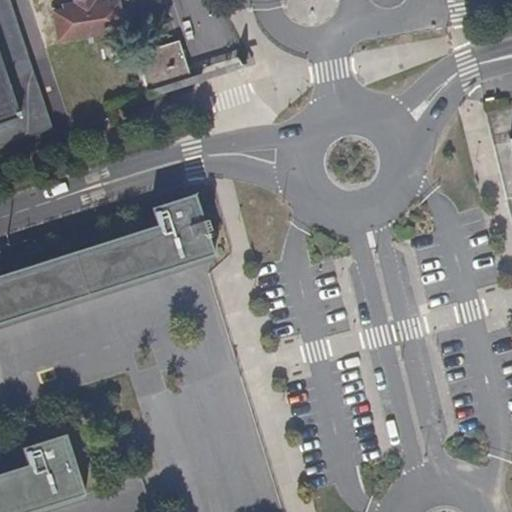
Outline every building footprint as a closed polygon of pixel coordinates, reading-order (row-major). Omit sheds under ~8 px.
[(0,0),(0,145),(51,128),(34,81),(39,79),(36,70),(32,72),(29,62),(16,67),(12,56),(26,52),(8,0),(0,0)] [(55,13),(58,40),(122,31),(118,3),(96,6),(96,1),(95,0),(74,0),(76,5),(76,10),(55,13)] [(135,56),(147,96),(186,84),(183,75),(189,74),(179,41),(135,54),(135,56)] [(29,62),(26,52),(12,56),(16,67),(29,62)] [(192,82),(189,74),(183,75),(186,84),(192,82)] [(0,291),(145,245),(155,275),(213,257),(206,233),(210,232),(207,220),(203,222),(194,196),(151,209),(157,227),(0,276),(0,291)] [(0,324),(155,275),(145,245),(0,291),(0,324)] [(0,511),(34,511),(84,496),(65,436),(21,449),(27,465),(0,474),(0,511)]
